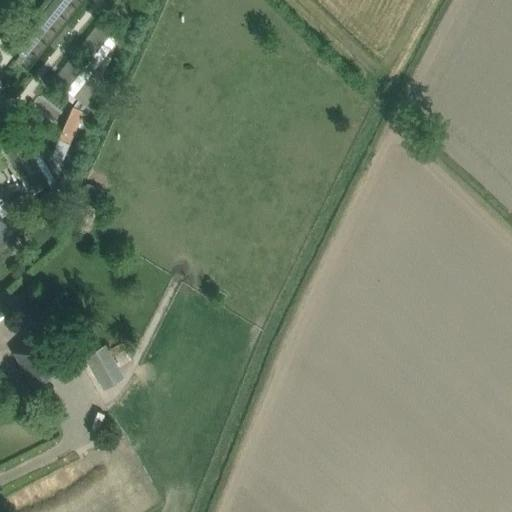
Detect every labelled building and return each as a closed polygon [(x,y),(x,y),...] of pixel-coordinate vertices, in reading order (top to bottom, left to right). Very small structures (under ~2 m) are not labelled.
[(52,0),(13,49),(19,55),(13,62),(17,65),(68,0),(52,0)] [(89,108),(100,80),(106,68),(99,63),(117,39),(109,32),(64,90),(72,96),(89,108)] [(69,145),(83,110),(71,105),(57,140),(69,145)] [(25,142),(6,153),(29,194),(48,183),(25,142)] [(102,189),(85,183),(76,205),(92,211),(102,189)] [(0,252),(17,244),(1,216),(4,214),(27,202),(22,194),(4,205),(0,197),(0,252)] [(49,197),(36,204),(43,216),(56,209),(49,197)] [(30,386),(66,366),(48,334),(12,353),(30,386)] [(105,345),(91,353),(109,386),(122,378),(105,345)]
